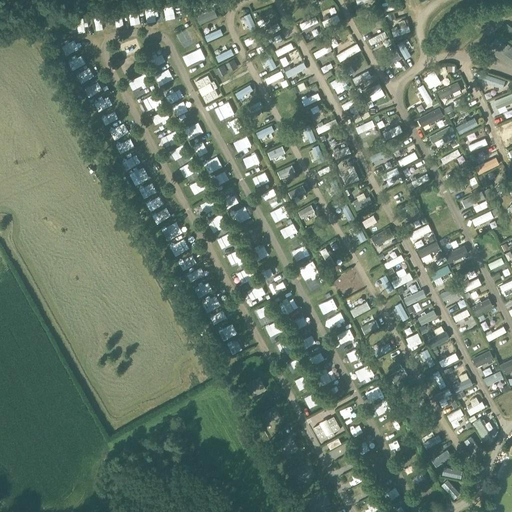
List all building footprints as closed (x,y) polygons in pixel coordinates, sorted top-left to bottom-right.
[(148,0),(141,2),(143,11),(151,9),(148,0)] [(160,0),(162,13),(172,12),(170,0),(160,0)] [(384,6),(385,11),(400,7),(398,2),(384,6)] [(105,6),(107,22),(117,20),(114,5),(105,6)] [(373,7),(356,9),(357,15),(374,12),(373,7)] [(93,9),(94,23),(101,23),(101,9),(93,9)] [(213,9),(197,16),(201,23),(217,16),(213,9)] [(70,13),(74,28),(85,25),(81,10),(70,13)] [(244,16),(251,31),(257,28),(250,13),(244,16)] [(325,26),(340,19),(338,14),(323,21),(325,26)] [(274,16),(264,24),(267,29),(278,21),(274,16)] [(303,29),(318,21),(316,16),(300,24),(303,29)] [(203,25),(206,32),(221,25),(219,18),(203,25)] [(181,37),(193,32),(189,25),(178,30),(181,37)] [(368,38),(384,31),(382,25),(366,32),(368,38)] [(407,26),(401,28),(398,29),(397,26),(392,28),(393,31),(392,31),(394,36),(411,30),(409,25),(407,26)] [(205,35),(208,41),(223,34),(220,28),(205,35)] [(261,32),(245,40),(247,45),(263,37),(261,32)] [(495,38),(487,50),(511,67),(511,66),(511,46),(508,44),(507,45),(495,38)] [(215,55),(233,46),(230,39),(212,48),(215,55)] [(194,57),(204,53),(198,41),(188,46),(194,57)] [(406,58),(411,55),(403,41),(398,44),(406,58)] [(291,43),(276,50),(278,55),(293,48),(291,43)] [(340,61),(361,49),(357,43),(337,55),(340,61)] [(328,55),(332,53),(331,50),(332,49),(329,44),(314,53),(317,58),(327,52),(328,55)] [(231,48),(216,56),(219,61),(233,54),(231,48)] [(397,49),(381,59),(386,67),(391,64),(392,66),(395,63),(394,61),(402,57),(397,49)] [(69,64),(77,59),(73,50),(64,54),(69,64)] [(132,61),(138,59),(135,52),(121,56),(124,65),(132,62),(132,61)] [(271,69),(277,66),(269,52),(263,55),(271,69)] [(232,59),(226,63),(230,71),(236,68),(232,59)] [(288,77),(307,68),(304,62),(286,72),(288,77)] [(74,70),(78,77),(91,70),(87,63),(74,70)] [(152,71),(156,77),(165,72),(160,66),(152,71)] [(138,82),(148,77),(144,67),(133,72),(138,82)] [(284,75),(281,70),(265,78),(268,83),(284,75)] [(372,76),(368,70),(353,78),(356,84),(372,76)] [(434,71),(427,75),(435,87),(442,83),(434,71)] [(207,74),(195,81),(200,90),(199,91),(201,95),(202,94),(206,102),(218,95),(215,88),(217,87),(214,80),(211,81),(207,74)] [(335,88),(348,80),(345,74),(331,82),(335,88)] [(503,87),(505,81),(485,74),(483,81),(503,87)] [(80,81),(85,91),(93,88),(89,78),(80,81)] [(163,91),(176,86),(173,78),(160,83),(163,91)] [(424,98),(430,94),(420,78),(414,81),(424,98)] [(458,81),(438,90),(441,97),(445,95),(447,97),(451,95),(450,93),(461,88),(458,81)] [(253,90),(250,84),(235,93),(238,98),(253,90)] [(382,89),(379,84),(364,91),(367,97),(382,89)] [(291,107),(297,104),(289,89),(283,92),(291,107)] [(156,90),(142,94),(145,103),(158,99),(156,90)] [(100,91),(89,97),(93,106),(105,100),(100,91)] [(302,100),(304,106),(320,98),(318,92),(302,100)] [(511,102),(511,93),(495,100),(498,108),(511,102)] [(353,105),(355,107),(359,105),(357,103),(359,102),(356,97),(343,104),(346,109),(353,105)] [(227,99),(213,106),(218,115),(232,108),(227,99)] [(176,114),(188,108),(184,101),(172,106),(176,114)] [(245,110),(248,115),(263,107),(260,101),(245,110)] [(162,102),(151,107),(156,118),(168,112),(162,102)] [(316,102),(310,104),(312,110),(318,108),(316,102)] [(423,126),(430,122),(431,124),(436,122),(435,120),(443,115),(439,107),(418,118),(423,126)] [(100,119),(108,117),(106,109),(98,112),(100,119)] [(249,117),(252,123),(268,114),(265,109),(249,117)] [(305,114),(290,122),(293,128),(308,119),(305,114)] [(115,129),(119,127),(113,115),(109,118),(115,129)] [(221,124),(225,132),(240,124),(236,116),(221,124)] [(186,134),(200,125),(195,117),(188,122),(188,120),(180,125),(186,134)] [(457,127),(460,133),(478,124),(474,117),(467,121),(466,118),(463,120),(464,123),(457,127)] [(319,126),(316,127),(319,133),(336,124),(333,119),(323,124),(322,121),(317,123),(319,126)] [(171,120),(162,127),(168,135),(177,129),(171,120)] [(373,120),(356,127),(359,133),(376,126),(373,120)] [(102,125),(107,133),(114,129),(109,121),(102,125)] [(511,121),(502,126),(505,133),(511,130),(511,121)] [(256,132),(259,137),(274,130),(271,125),(256,132)] [(310,125),(304,127),(310,142),(316,140),(310,125)] [(403,131),(400,125),(383,132),(386,139),(403,131)] [(447,134),(453,131),(450,125),(430,136),(433,142),(435,141),(442,137),(444,136),(446,139),(449,137),(447,134)] [(239,141),(248,137),(244,129),(235,133),(239,141)] [(110,139),(116,149),(125,144),(120,134),(110,139)] [(195,151),(204,146),(199,137),(190,142),(195,151)] [(181,138),(170,144),(175,154),(186,148),(181,138)] [(485,138),(469,145),(471,150),(487,144),(485,138)] [(505,147),(511,144),(511,139),(503,143),(505,147)] [(268,152),(271,159),(285,152),(282,145),(268,152)] [(318,145),(313,147),(319,163),(325,160),(318,145)] [(123,164),(137,157),(132,146),(118,153),(123,164)] [(335,151),(333,152),(336,158),(350,152),(348,146),(339,150),(338,147),(334,149),(335,151)] [(241,153),(246,162),(257,156),(252,147),(241,153)] [(391,153),(388,147),(370,156),(373,161),(391,153)] [(444,163),(461,154),(458,149),(441,158),(444,163)] [(399,160),(402,166),(418,157),(415,151),(399,160)] [(200,157),(205,167),(215,163),(209,152),(200,157)] [(186,169),(196,164),(191,156),(182,161),(186,169)] [(496,157),(475,167),(478,174),(499,164),(496,157)] [(137,160),(128,168),(132,173),(141,165),(137,160)] [(281,178),(295,171),(292,164),(278,171),(281,178)] [(331,170),(329,165),(318,171),(320,175),(331,170)] [(264,167),(251,173),(256,183),(269,178),(264,167)] [(400,172),(397,167),(381,174),(384,180),(400,172)] [(425,167),(409,174),(411,180),(427,173),(425,167)] [(356,172),(343,178),(346,184),(359,179),(356,172)] [(430,178),(427,173),(412,181),(415,186),(430,178)] [(202,175),(189,180),(192,188),(205,182),(202,175)] [(467,176),(449,185),(452,192),(461,187),(462,189),(467,187),(466,185),(470,183),(467,176)] [(140,193),(149,187),(144,179),(135,185),(140,193)] [(342,194),(335,179),(330,182),(337,197),(342,194)] [(262,186),(266,196),(276,192),(272,181),(262,186)] [(511,181),(496,188),(499,194),(511,188),(511,181)] [(292,198),(306,191),(303,185),(289,192),(292,198)] [(392,198),(398,194),(393,188),(388,192),(392,198)] [(219,194),(222,203),(235,197),(231,189),(219,194)] [(158,199),(153,191),(143,198),(148,206),(158,199)] [(462,200),(466,207),(485,197),(482,191),(462,200)] [(213,195),(198,201),(202,210),(217,204),(213,195)] [(354,204),(357,210),(373,202),(369,196),(366,198),(359,201),(357,198),(353,200),(355,203),(354,204)] [(425,214),(445,205),(442,199),(422,208),(425,214)] [(282,200),(272,205),(276,214),(286,209),(282,200)] [(418,208),(415,201),(398,209),(402,216),(418,208)] [(347,203),(342,206),(349,221),(355,218),(347,203)] [(302,218),(315,211),(311,204),(298,211),(302,218)] [(210,223),(224,216),(219,207),(205,214),(210,223)] [(463,216),(465,221),(478,214),(476,209),(463,216)] [(494,217),(491,210),(472,219),(475,225),(494,217)] [(285,229),(295,224),(291,216),(281,221),(285,229)] [(326,219),(320,223),(324,229),(330,225),(326,219)] [(159,226),(162,233),(176,228),(173,221),(159,226)] [(238,228),(242,237),(255,230),(251,222),(238,228)] [(429,223),(409,233),(412,240),(432,230),(429,223)] [(451,223),(435,230),(438,237),(455,230),(451,223)] [(361,241),(366,238),(359,224),(353,227),(361,241)] [(487,226),(471,233),(474,240),(490,233),(487,226)] [(221,246),(236,238),(232,230),(216,238),(221,246)] [(381,241),(388,237),(386,232),(378,236),(381,241)] [(284,241),(289,250),(304,243),(300,233),(284,241)] [(484,240),(487,246),(492,243),(490,237),(484,240)] [(418,248),(426,245),(424,240),(416,243),(418,248)] [(265,249),(261,241),(255,244),(255,243),(248,247),(252,256),(265,249)] [(423,256),(430,252),(440,247),(437,241),(419,250),(422,257),(423,256)] [(464,245),(446,254),(449,262),(468,253),(464,245)] [(232,252),(235,260),(246,256),(242,247),(232,252)] [(329,267),(335,264),(326,248),(320,251),(329,267)] [(485,260),(498,255),(496,250),(483,255),(485,260)] [(299,255),(302,266),(313,263),(310,252),(299,255)] [(388,261),(385,263),(388,268),(404,259),(401,254),(393,259),(391,256),(387,259),(388,261)] [(257,260),(261,272),(270,268),(266,257),(257,260)] [(489,263),(492,269),(505,262),(502,257),(489,263)] [(248,260),(239,264),(244,274),(253,270),(248,260)] [(471,264),(465,267),(467,272),(473,270),(471,264)] [(371,276),(377,271),(372,265),(366,270),(371,276)] [(448,273),(451,271),(448,265),(431,273),(434,280),(444,275),(448,273)] [(264,276),(267,285),(281,280),(277,271),(264,276)] [(395,280),(392,281),(395,287),(413,278),(410,272),(399,278),(397,275),(393,277),(395,280)] [(461,284),(479,279),(477,272),(459,278),(461,284)] [(394,290),(386,275),(380,278),(388,292),(394,290)] [(246,292),(262,286),(259,278),(243,284),(246,292)] [(413,280),(407,282),(409,289),(416,286),(413,280)] [(511,280),(500,285),(503,291),(511,286),(511,280)] [(397,289),(400,294),(405,292),(402,286),(397,289)] [(458,286),(441,293),(444,300),(461,292),(458,286)] [(381,297),(385,302),(398,294),(395,289),(381,297)] [(426,296),(423,289),(411,294),(410,292),(406,294),(407,296),(404,298),(407,304),(426,296)] [(295,302),(290,292),(276,299),(281,309),(295,302)] [(321,308),(335,303),(331,292),(317,297),(321,308)] [(252,303),(256,313),(272,307),(267,297),(252,303)] [(488,298),(481,302),(480,300),(477,302),(478,304),(472,307),(476,315),(493,306),(488,298)] [(370,308),(367,301),(351,310),(355,316),(370,308)] [(211,319),(224,312),(219,302),(206,310),(211,319)] [(395,305),(403,320),(408,317),(401,303),(395,305)] [(288,320),(300,314),(297,307),(285,314),(288,320)] [(328,313),(334,322),(343,316),(338,307),(328,313)] [(422,324),(437,316),(434,309),(426,313),(424,311),(421,313),(422,315),(418,318),(422,324)] [(457,321),(470,314),(467,309),(454,316),(457,321)] [(261,320),(266,330),(281,322),(277,313),(261,320)] [(218,333),(233,328),(229,319),(215,324),(218,333)] [(435,327),(441,324),(439,319),(432,322),(435,327)] [(365,333),(379,327),(376,320),(362,326),(365,333)] [(346,322),(337,327),(344,339),(353,335),(346,322)] [(476,323),(460,329),(462,335),(478,329),(476,323)] [(423,334),(428,331),(425,325),(419,328),(423,334)] [(486,336),(489,341),(506,332),(503,326),(493,332),(491,329),(487,332),(488,335),(486,336)] [(295,334),(300,344),(314,337),(309,327),(295,334)] [(429,336),(430,338),(428,339),(432,347),(449,338),(445,330),(444,331),(437,335),(434,336),(433,334),(429,336)] [(273,337),(278,347),(291,341),(286,331),(273,337)] [(375,349),(393,338),(389,332),(371,343),(375,349)] [(418,332),(405,339),(410,348),(422,342),(420,338),(421,337),(418,332)] [(479,333),(473,336),(476,341),(482,339),(479,333)] [(224,342),(228,349),(236,344),(232,337),(224,342)] [(497,351),(511,344),(511,343),(509,338),(494,344),(497,351)] [(389,343),(374,351),(377,356),(392,349),(389,343)] [(319,346),(305,352),(309,361),(323,354),(319,346)] [(234,361),(247,355),(243,348),(231,354),(234,361)] [(430,366),(435,363),(427,349),(422,351),(430,366)] [(490,350),(473,358),(477,366),(488,361),(489,363),(493,361),(492,359),(494,358),(490,350)] [(439,361),(443,367),(459,358),(456,352),(447,357),(445,354),(442,356),(443,359),(439,361)] [(401,354),(387,361),(390,367),(404,360),(401,354)] [(511,358),(501,364),(505,372),(506,371),(507,374),(511,371),(511,369),(511,368),(511,358)] [(457,372),(462,369),(459,362),(453,365),(457,372)] [(404,368),(390,376),(394,382),(407,374),(404,368)] [(433,373),(441,388),(446,385),(438,370),(433,373)] [(500,370),(484,378),(488,385),(503,377),(500,370)] [(454,381),(455,384),(453,385),(456,392),(472,384),(469,377),(462,381),(459,382),(457,380),(454,381)] [(256,378),(246,382),(250,391),(260,388),(256,378)] [(452,393),(449,388),(435,396),(438,401),(445,397),(446,399),(450,398),(448,395),(452,393)] [(407,406),(405,407),(407,413),(425,404),(422,398),(411,404),(410,402),(406,404),(407,406)] [(468,409),(471,415),(485,406),(482,401),(480,402),(473,406),(472,403),(468,406),(469,408),(468,409)] [(487,407),(480,411),(486,423),(493,419),(487,407)] [(448,415),(451,421),(464,414),(461,408),(448,415)] [(283,413),(266,420),(269,427),(286,421),(283,413)] [(334,416),(314,427),(321,439),(341,429),(334,416)] [(436,423),(433,416),(415,425),(418,432),(436,423)] [(474,422),(485,440),(491,436),(480,418),(474,422)] [(437,428),(421,436),(424,442),(440,434),(437,428)] [(424,443),(427,448),(441,440),(438,435),(424,443)] [(471,436),(465,440),(476,457),(482,452),(471,436)] [(281,444),(284,449),(298,442),(296,437),(281,444)] [(432,460),(437,466),(452,455),(448,450),(432,460)] [(444,467),(443,474),(457,477),(459,470),(444,467)] [(442,484),(454,498),(460,493),(448,479),(442,484)] [(305,495),(311,505),(329,495),(325,489),(315,495),(313,491),(305,495)]
